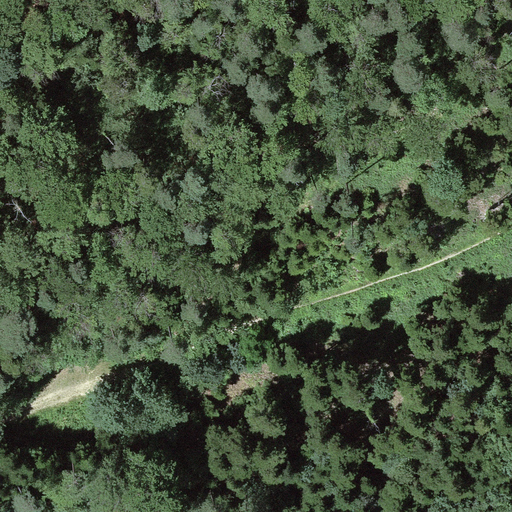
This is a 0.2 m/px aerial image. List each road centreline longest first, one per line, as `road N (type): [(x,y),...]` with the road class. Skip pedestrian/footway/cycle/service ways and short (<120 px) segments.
road 1 (track): [(511,38),(416,131),(286,213),(145,361)]
road 2 (track): [(145,361),(511,227)]
road 3 (track): [(0,418),(145,361)]
